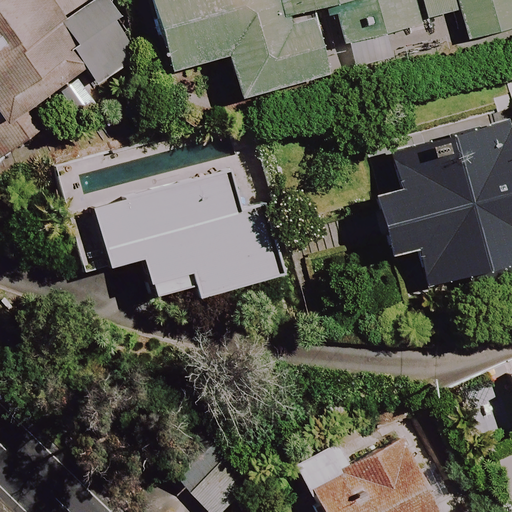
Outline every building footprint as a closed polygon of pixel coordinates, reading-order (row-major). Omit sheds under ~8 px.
[(0,0),(0,124),(79,75),(89,90),(132,62),(106,21),(75,41),(49,0),(0,0)] [(511,28),(511,3),(511,0),(138,0),(159,75),(216,60),(227,102),(319,78),(302,14),(323,8),(334,47),(451,16),(458,43),(511,28)] [(230,123),(44,152),(64,281),(134,270),(139,301),(180,295),(181,301),(279,285),(266,203),(244,207),(230,123)] [(511,148),(388,176),(391,190),(355,198),(369,261),(402,254),(410,288),(511,265),(511,148)] [(511,361),(489,371),(511,423),(511,361)] [(429,511),(395,439),(295,486),(307,511),(429,511)]
